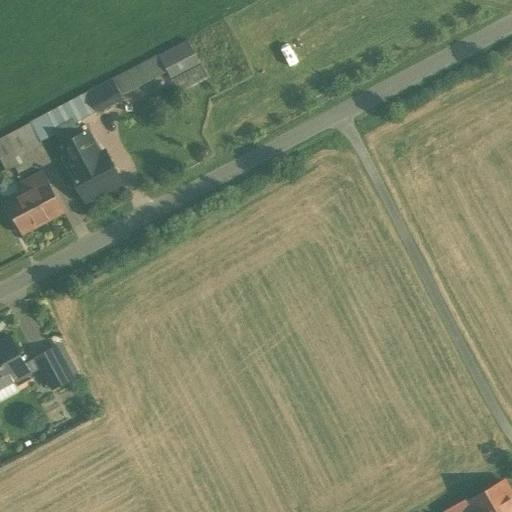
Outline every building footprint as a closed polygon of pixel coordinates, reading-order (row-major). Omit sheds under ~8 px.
[(187,40),(159,55),(170,77),(192,65),(199,62),(187,40)] [(154,56),(112,79),(120,94),(162,72),(154,56)] [(120,94),(112,79),(31,122),(41,141),(55,133),(75,123),(122,98),(120,94)] [(41,141),(31,122),(18,129),(30,151),(42,144),(41,141)] [(100,154),(87,131),(82,134),(75,123),(55,133),(61,145),(59,146),(71,169),(70,170),(86,200),(121,181),(105,151),(100,154)] [(30,151),(18,129),(7,135),(19,157),(30,151)] [(19,157),(7,135),(0,138),(0,157),(6,169),(21,161),(19,157)] [(43,171),(17,184),(21,193),(5,202),(22,233),(64,211),(43,171)] [(0,388),(1,388),(29,373),(8,335),(0,339),(0,388)] [(52,348),(36,356),(53,388),(69,380),(52,348)] [(511,511),(511,492),(505,480),(468,502),(466,499),(445,511),(511,511)]
